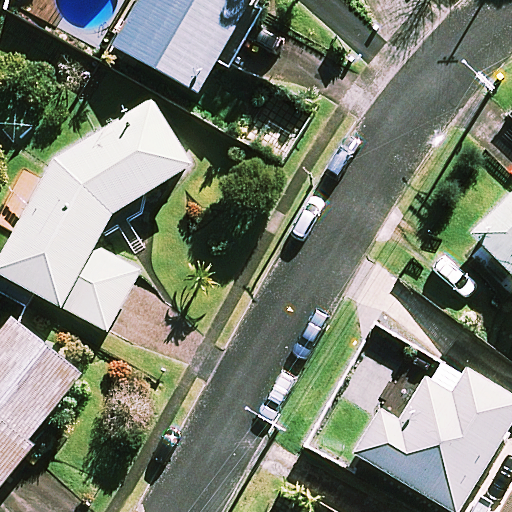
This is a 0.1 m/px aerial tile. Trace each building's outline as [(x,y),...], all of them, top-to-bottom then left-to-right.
[(273,0),(41,0),(40,2),(211,105),(273,0)] [(0,294),(28,309),(34,299),(109,340),(143,276),(112,259),(118,224),(195,175),(153,109),(66,163),(48,184),(0,274),(0,294)] [(511,206),(474,243),(511,281),(511,206)] [(86,386),(16,328),(0,347),(0,505),(40,457),(33,451),(86,386)] [(470,511),(511,444),(511,407),(470,381),(456,404),(429,387),(403,429),(384,417),(357,461),(439,511),(470,511)]
